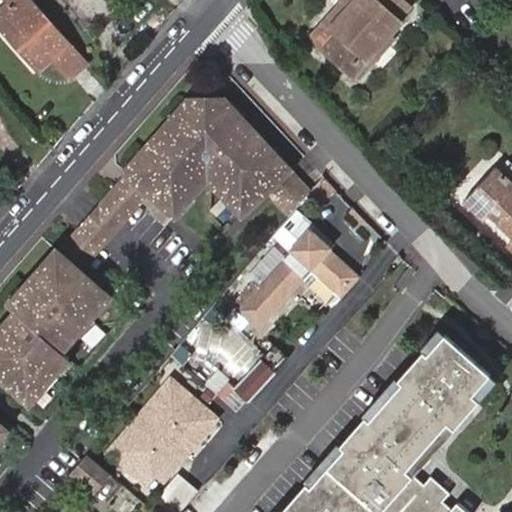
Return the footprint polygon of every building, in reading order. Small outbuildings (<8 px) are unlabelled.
[(31,51),(26,56),(38,70),(52,58),(69,77),(86,62),(29,0),(4,0),(8,3),(0,11),(0,27),(14,43),(19,39),(31,51)] [(346,6),(340,0),(309,39),(315,44),(346,6)] [(352,75),(388,33),(412,5),(405,0),(339,0),(340,0),(346,6),(315,44),(352,75)] [(396,39),(388,33),(352,75),(360,82),(396,39)] [(14,43),(26,56),(31,51),(19,39),(14,43)] [(243,217),(268,191),(290,170),(286,166),(272,152),(239,117),(225,104),(221,100),(214,109),(192,111),(183,104),(179,109),(167,123),(135,160),(124,174),(120,178),(142,196),(168,220),(195,190),(195,178),(213,177),(213,189),(243,217)] [(214,109),(221,100),(183,104),(192,111),(214,109)] [(225,104),(239,117),(243,114),(229,100),(225,104)] [(163,120),(167,123),(179,109),(175,105),(163,120)] [(272,152),(286,166),(290,161),(276,148),(272,152)] [(119,170),(124,174),(135,160),(131,156),(119,170)] [(511,183),(496,169),(465,202),(486,223),(491,217),(511,236),(511,242),(509,247),(511,249),(511,183)] [(268,191),(293,214),(301,204),(286,190),(297,178),(290,170),(268,191)] [(122,219),(142,196),(120,178),(100,201),(122,219)] [(308,196),(311,192),(297,178),(286,190),(301,204),(303,203),(308,196)] [(325,178),(308,196),(321,207),(338,189),(325,178)] [(299,211),(295,216),(311,231),(316,226),(299,211)] [(311,231),(295,216),(277,235),(294,251),(311,231)] [(316,226),(311,231),(330,248),(335,243),(316,226)] [(55,253),(75,271),(95,248),(74,231),(55,253)] [(330,248),(311,231),(294,251),(296,253),(254,300),(255,302),(245,314),(260,327),(304,279),(333,305),(343,293),(344,294),(359,276),(329,250),(330,248)] [(59,354),(89,320),(82,315),(101,293),(75,271),(55,253),(27,286),(11,305),(8,309),(16,316),(5,328),(3,327),(0,329),(0,337),(5,342),(0,348),(0,380),(29,404),(65,360),(59,354)] [(6,301),(11,305),(27,286),(22,282),(6,301)] [(82,315),(89,320),(107,298),(101,293),(82,315)] [(229,326),(215,336),(234,363),(248,353),(229,326)] [(499,381),(439,329),(277,511),(468,511),(459,504),(453,510),(444,502),(452,493),(432,478),(426,486),(415,476),(499,381)] [(185,345),(176,355),(185,363),(194,353),(185,345)] [(244,403),(271,371),(258,359),(230,391),(244,403)] [(165,478),(218,417),(172,377),(110,451),(147,481),(156,471),(165,478)] [(89,493),(109,470),(90,454),(70,477),(89,493)] [(159,500),(183,511),(195,485),(170,474),(159,500)]
